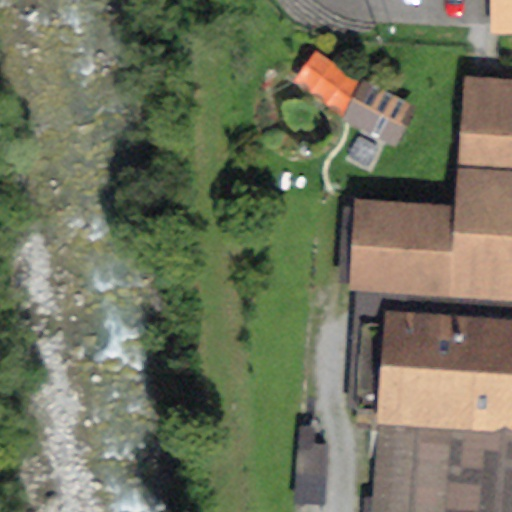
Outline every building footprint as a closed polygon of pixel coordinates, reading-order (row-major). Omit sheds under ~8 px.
[(511,25),(511,0),(500,0),(501,26),(511,25)] [(511,92),(480,91),(473,183),(511,185),(511,92)] [(466,292),(511,294),(511,185),(473,183),(471,222),(466,292)] [(372,214),(368,285),(466,292),(471,222),(372,214)] [(511,511),(511,339),(496,338),(497,320),(405,314),(393,461),(453,465),(449,511),(511,511)]
